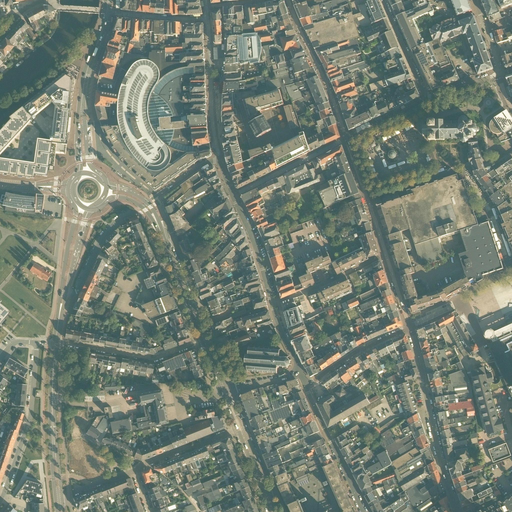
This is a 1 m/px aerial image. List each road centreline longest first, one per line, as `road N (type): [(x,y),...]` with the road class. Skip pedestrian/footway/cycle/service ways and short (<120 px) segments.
road 1 (residential): [(410,327),(459,511)]
road 2 (residential): [(233,195),(400,112)]
road 3 (secondary): [(105,0),(81,87),(79,174)]
road 4 (secondary): [(58,499),(55,341)]
road 5 (residential): [(204,340),(156,357),(55,341)]
road 6 (residential): [(364,511),(305,385)]
road 7 (residential): [(233,195),(218,158),(147,204)]
road 8 (residential): [(305,385),(410,327)]
